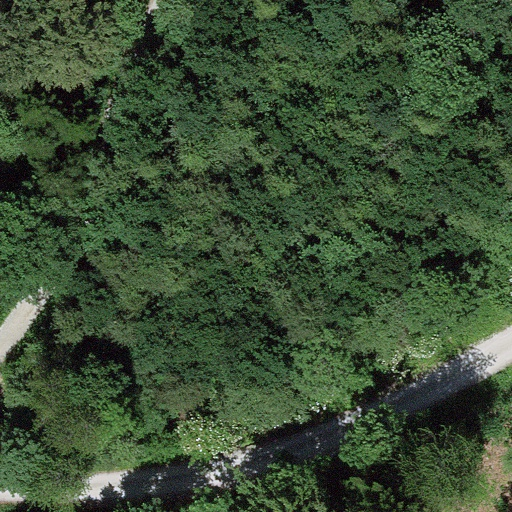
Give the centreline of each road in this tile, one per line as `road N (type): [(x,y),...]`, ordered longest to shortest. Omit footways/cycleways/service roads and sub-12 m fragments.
road 1 (track): [(0,484),(171,483),(277,455),(511,343)]
road 2 (track): [(0,346),(41,290),(96,185),(169,0)]
